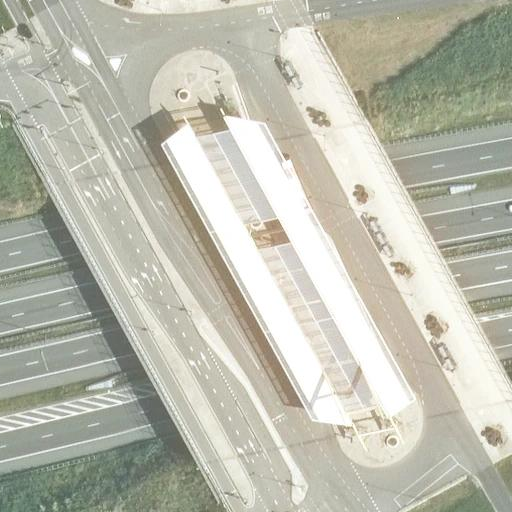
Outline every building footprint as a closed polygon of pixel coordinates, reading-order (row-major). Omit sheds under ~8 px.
[(306,82),(293,59),(285,64),(303,97),(308,94),(303,84),(306,82)] [(239,116),(233,97),(227,99),(233,118),(239,116)] [(289,199),(277,171),(271,173),(283,202),(289,199)] [(227,226),(233,224),(219,190),(212,193),(227,226)] [(337,411),(343,410),(338,393),(332,394),(337,411)]
